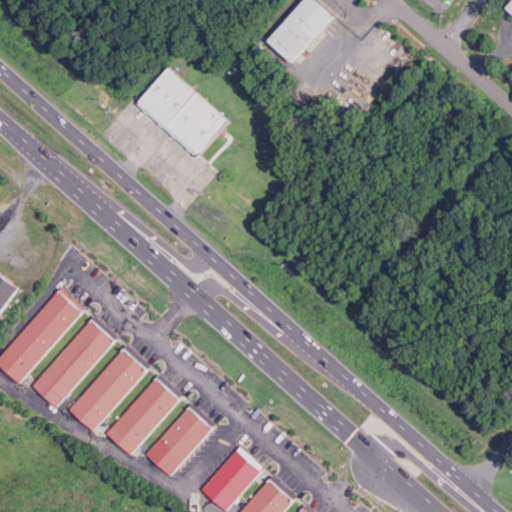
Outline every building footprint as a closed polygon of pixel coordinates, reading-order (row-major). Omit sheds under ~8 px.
[(323,0),(337,12),(294,61),(270,40),(305,0),(323,0)] [(139,102),(172,66),(233,120),(200,156),(139,102)] [(0,268),(25,287),(0,320),(0,268)] [(0,358),(0,362),(22,382),(88,307),(63,285),(0,358)] [(35,385),(59,406),(116,339),(92,318),(35,385)] [(95,429),(150,369),(126,348),(71,407),(95,429)] [(134,454),(183,397),(158,376),(109,433),(134,454)] [(150,453),(174,474),(215,426),(190,405),(150,453)] [(264,470),(240,449),(204,488),(227,510),(264,470)] [(284,511),(296,500),(272,478),(242,511),(284,511)]
